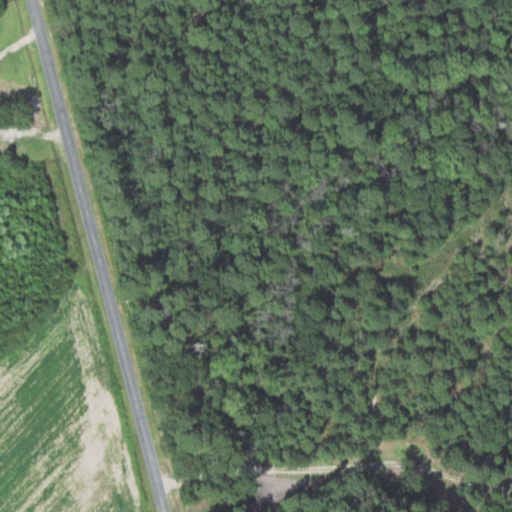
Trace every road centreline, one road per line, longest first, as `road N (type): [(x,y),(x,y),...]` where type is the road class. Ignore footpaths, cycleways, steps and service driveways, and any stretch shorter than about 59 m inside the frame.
road 1 (tertiary): [(162,511),(28,0)]
road 2 (track): [(156,485),(244,469),(389,463),(511,490)]
